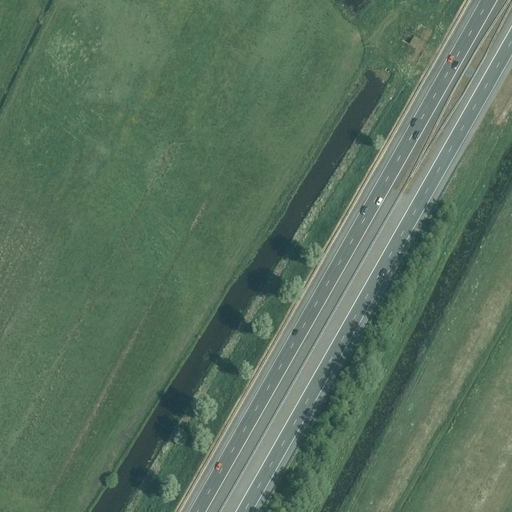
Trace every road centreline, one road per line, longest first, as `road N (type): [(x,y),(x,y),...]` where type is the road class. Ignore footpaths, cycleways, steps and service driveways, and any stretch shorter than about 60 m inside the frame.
road 1 (motorway): [(488,0),(196,511)]
road 2 (motorway): [(242,511),(511,39)]
